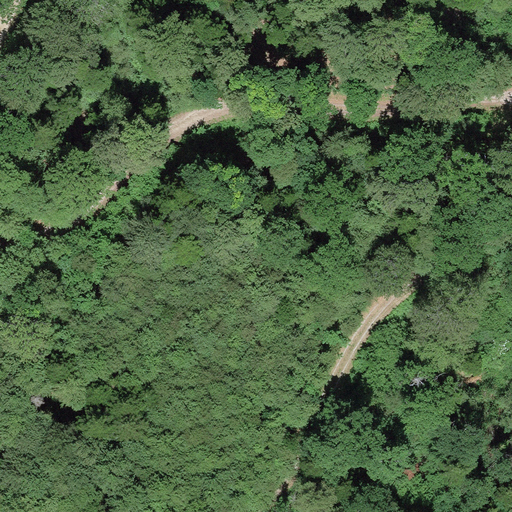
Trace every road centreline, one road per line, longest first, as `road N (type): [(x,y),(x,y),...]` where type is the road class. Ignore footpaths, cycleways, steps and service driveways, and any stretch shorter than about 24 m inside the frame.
road 1 (track): [(511,98),(385,112),(236,106),(193,116),(160,137),(60,233),(0,251)]
road 2 (track): [(264,511),(385,300),(511,227)]
